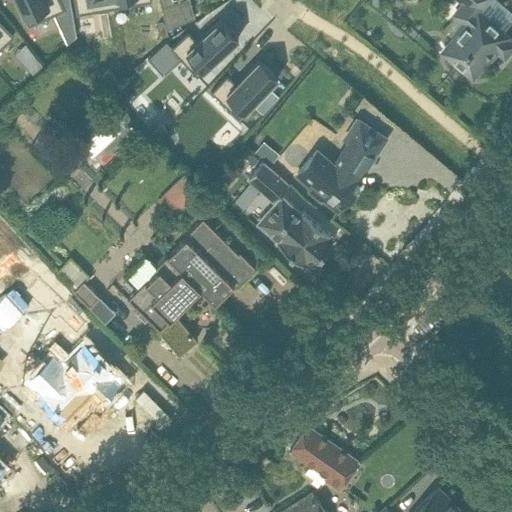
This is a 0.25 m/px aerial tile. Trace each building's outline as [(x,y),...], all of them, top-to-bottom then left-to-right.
[(18,0),(29,23),(64,7),(60,0),(18,0)] [(75,0),(78,12),(115,5),(113,0),(75,0)] [(457,0),(462,4),(465,1),(476,11),(477,10),(480,11),(489,0),(457,0)] [(465,1),(454,14),(466,24),(443,51),(457,63),(472,76),(486,60),(485,60),(494,48),(505,57),(511,47),(511,41),(506,36),(507,35),(480,11),(477,10),(476,11),(465,1)] [(188,30),(171,46),(197,75),(238,37),(221,18),(197,40),(188,30)] [(0,46),(13,34),(0,19),(0,46)] [(165,21),(157,23),(160,35),(168,33),(165,21)] [(36,56),(25,65),(33,73),(44,66),(36,56)] [(227,73),(211,90),(239,117),(278,76),(259,58),(236,81),(227,73)] [(109,69),(102,74),(110,83),(116,78),(109,69)] [(85,116),(92,124),(101,116),(93,108),(85,116)] [(116,116),(124,125),(133,117),(125,109),(116,116)] [(296,171),(311,184),(339,207),(360,182),(354,177),(359,169),(362,170),(385,137),(368,126),(358,119),(348,133),(353,136),(348,144),(336,161),(318,146),(296,171)] [(161,122),(152,131),(158,137),(167,128),(161,122)] [(264,140),(254,151),(263,159),(270,164),(279,153),(264,140)] [(248,176),(231,197),(259,221),(279,238),(277,240),(304,263),(306,261),(311,265),(334,238),(329,234),(330,232),(304,209),(302,211),(280,193),(289,181),(270,164),(263,159),(248,176)] [(157,199),(173,215),(202,186),(186,170),(157,199)] [(126,298),(166,337),(179,353),(198,338),(176,312),(200,288),(215,303),(216,303),(217,304),(220,304),(222,304),(223,303),(224,303),(226,302),(226,301),(221,296),(233,284),(235,286),(255,266),(241,252),(238,255),(201,218),(159,262),(161,264),(126,298)] [(86,323),(33,271),(23,281),(29,287),(25,291),(55,320),(61,315),(78,331),(86,323)] [(90,307),(102,295),(85,279),(74,291),(90,307)] [(480,348),(472,339),(464,347),(472,356),(480,348)] [(58,373),(40,391),(70,420),(95,395),(99,399),(115,384),(111,379),(112,378),(83,348),(69,363),(66,360),(56,371),(58,373)] [(319,488),(326,478),(339,487),(347,474),(358,458),(307,423),(290,448),(299,455),(311,463),(304,472),(314,479),(312,483),(319,488)] [(455,511),(447,502),(449,500),(437,487),(410,511),(455,511)] [(326,511),(324,507),(313,490),(279,511),(326,511)]
